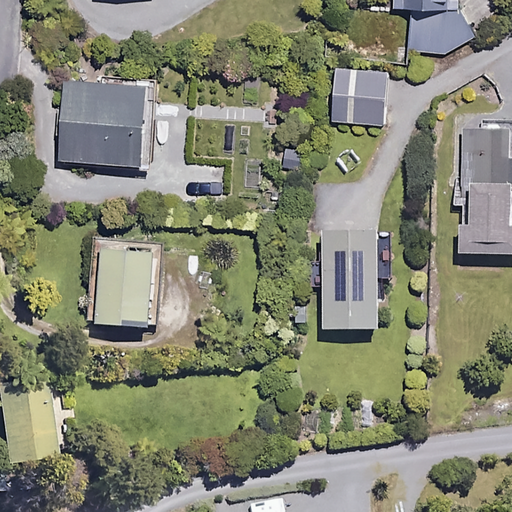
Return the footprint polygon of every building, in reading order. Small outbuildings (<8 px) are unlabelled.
[(382,50),(325,47),(323,102),(380,105),(382,50)] [(145,60),(56,60),(56,144),(145,143),(145,60)] [(511,101),(453,99),(446,233),(511,236),(511,101)] [(372,205),(306,203),(303,302),(370,303),(372,205)] [(158,222),(91,216),(83,304),(149,310),(158,222)] [(54,458),(48,393),(18,396),(20,415),(2,417),(7,463),(54,458)]
